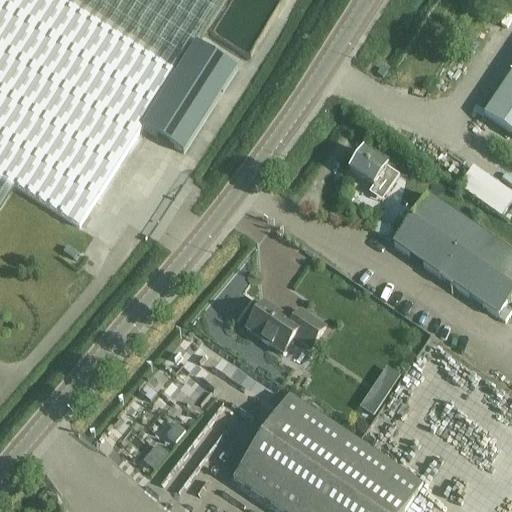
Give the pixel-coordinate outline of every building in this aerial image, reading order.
[(0,0),(0,182),(13,191),(14,189),(79,230),(143,130),(196,46),(225,0),(0,0)] [(196,46),(143,130),(183,156),(236,72),(196,46)] [(511,75),(484,118),(511,136),(511,75)] [(363,154),(350,174),(373,190),(369,196),(376,200),(379,195),(385,199),(399,179),(363,154)] [(511,209),(511,179),(479,163),(467,187),(511,209)] [(0,210),(13,191),(0,182),(0,210)] [(511,256),(428,199),(393,248),(439,280),(438,281),(451,290),(452,289),(498,320),(511,299),(511,256)] [(73,262),(77,256),(67,249),(63,255),(73,262)] [(311,352),(325,330),(300,314),(293,325),(264,306),(246,333),(283,357),(294,341),(311,352)] [(192,357),(208,363),(213,350),(198,344),(192,357)] [(274,511),(409,511),(423,491),(290,401),(233,484),(274,511)]
